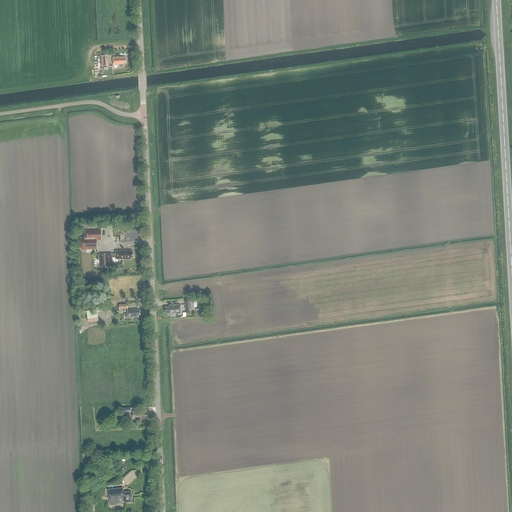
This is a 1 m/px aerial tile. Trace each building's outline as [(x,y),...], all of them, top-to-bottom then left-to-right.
[(97,56),(98,66),(100,66),(100,67),(108,66),(108,58),(106,58),(106,55),(100,55),(100,56),(97,56)] [(123,67),(123,65),(123,63),(126,63),(125,58),(124,59),(123,57),(118,58),(118,57),(113,58),(113,66),(117,66),(119,65),(119,67),(120,68),(122,68),(123,67)] [(106,228),(106,223),(84,224),(84,238),(97,238),(97,239),(102,239),(102,228),(106,228)] [(97,249),(97,238),(81,239),(81,250),(86,250),(87,252),(92,252),(92,249),(97,249)] [(115,259),(119,259),(131,259),(131,257),(133,257),(133,252),(131,252),(131,250),(115,251),(115,254),(100,254),(100,267),(113,266),(112,258),(115,257),(115,259)] [(193,300),(185,301),(185,310),(192,309),(191,306),(194,306),(193,300)] [(181,314),(180,304),(174,304),(174,306),(172,306),(172,305),(169,305),(169,307),(164,307),(165,313),(170,313),(170,314),(175,314),(181,314)] [(87,311),(87,319),(98,318),(97,312),(103,311),(103,307),(96,308),(96,310),(87,311)] [(127,310),(127,314),(124,314),(125,318),(138,317),(138,316),(139,315),(139,311),(137,311),(137,310),(127,310)] [(147,411),(133,411),(133,419),(146,419),(146,418),(147,418),(147,411)] [(124,503),(132,502),(132,498),(132,496),(131,496),(131,492),(123,493),(123,488),(108,490),(109,500),(123,498),(124,503)]
